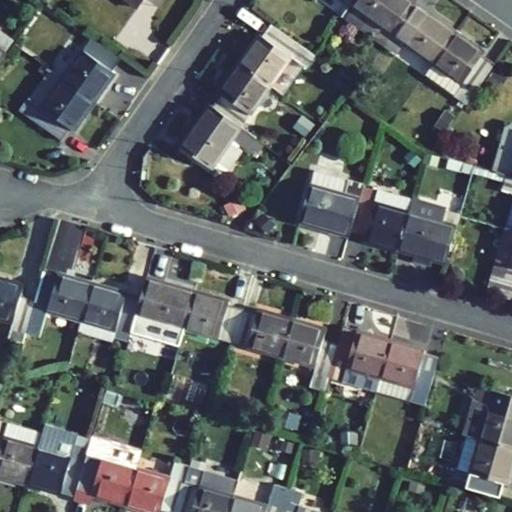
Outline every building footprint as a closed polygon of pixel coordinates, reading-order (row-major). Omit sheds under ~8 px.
[(350,5),(352,0),(318,0),(342,16),(350,5)] [(384,44),(413,3),(409,0),(352,0),(350,5),(380,26),(372,37),(383,45),(384,44)] [(413,3),(384,44),(397,53),(404,43),(432,63),(454,31),(413,3)] [(350,5),(342,17),(372,37),(380,26),(350,5)] [(269,86),(289,57),(304,68),(313,55),(270,24),(261,37),(258,35),(238,64),(269,86)] [(125,38),(133,46),(144,35),(136,27),(125,38)] [(0,50),(4,54),(13,40),(0,31),(0,50)] [(454,96),(465,104),(494,63),(482,55),(484,52),(454,31),(432,63),(462,84),(454,96)] [(120,58),(92,38),(63,79),(94,101),(114,72),(111,70),(120,58)] [(424,74),(454,96),(462,84),(432,63),(424,74)] [(240,127),(269,86),(238,64),(218,93),(220,94),(211,107),(240,127)] [(63,79),(49,70),(29,99),(42,108),(63,79)] [(485,82),(497,90),(504,80),(493,72),(485,82)] [(71,128),(73,130),(94,101),(63,79),(42,108),(29,99),(20,111),(62,141),(71,128)] [(255,157),(264,144),(240,127),(211,107),(209,105),(179,147),(211,169),(231,140),(255,157)] [(444,132),(454,117),(446,111),(435,126),(444,132)] [(503,155),(498,173),(505,175),(511,176),(511,123),(506,127),(500,148),(503,155)] [(239,145),(231,140),(212,167),(218,172),(226,172),(241,150),(237,147),(239,145)] [(411,150),(405,157),(414,166),(420,159),(411,150)] [(425,153),(423,162),(436,166),(439,157),(425,153)] [(463,163),(461,172),(471,175),(471,173),(473,166),(463,163)] [(473,166),(471,173),(503,182),(505,175),(498,173),(473,166)] [(362,187),(363,185),(313,171),(299,221),(348,235),(349,232),(362,187)] [(501,190),(511,192),(511,200),(504,227),(511,229),(511,176),(505,175),(503,182),(501,190)] [(349,232),(363,237),(363,239),(397,249),(411,201),(362,187),(349,232)] [(244,209),(239,199),(227,205),(238,212),(244,209)] [(432,256),(446,260),(456,226),(441,222),(444,210),(445,209),(411,199),(411,201),(397,249),(415,254),(431,259),(432,256)] [(224,206),(229,216),(238,212),(227,205),(224,206)] [(456,226),(459,214),(444,210),(441,222),(456,226)] [(255,221),(267,233),(274,225),(262,214),(255,221)] [(511,229),(504,227),(491,276),(511,282),(511,229)] [(415,254),(413,261),(429,265),(431,259),(415,254)] [(91,284),(42,270),(34,299),(25,333),(39,337),(47,311),(81,320),(91,284)] [(511,282),(491,276),(486,293),(511,300),(511,282)] [(130,332),(163,341),(168,324),(183,328),(194,292),(145,278),(140,297),(130,332)] [(25,333),(34,299),(20,295),(23,285),(0,279),(0,317),(12,321),(8,338),(22,342),(25,333)] [(91,284),(81,320),(115,330),(113,337),(128,341),(130,332),(140,297),(91,284)] [(194,292),(183,328),(232,342),(242,308),(227,304),(228,301),(194,292)] [(291,319),(257,309),(256,312),(242,308),(232,342),(281,356),(291,319)] [(291,319),(281,356),(315,365),(310,386),(324,390),(328,375),(337,343),(323,339),(325,329),(291,319)] [(78,332),(112,341),(113,337),(115,330),(81,320),(78,332)] [(389,341),(341,327),(337,343),(328,375),(343,379),(345,368),(379,377),(389,341)] [(389,341),(379,377),(413,387),(409,401),(424,405),(437,358),(424,354),(424,351),(389,341)] [(345,368),(343,379),(376,389),(379,377),(345,368)] [(122,382),(135,385),(138,375),(125,371),(122,382)] [(376,389),(376,391),(409,401),(413,387),(379,377),(376,389)] [(511,448),(511,396),(478,386),(464,435),(479,439),(511,448)] [(102,403),(117,407),(121,392),(106,388),(102,403)] [(158,420),(171,417),(169,408),(156,411),(158,420)] [(277,423),(292,427),(295,415),(281,411),(277,423)] [(0,475),(27,484),(37,447),(2,437),(6,423),(0,420),(0,475)] [(2,437),(37,447),(41,433),(6,423),(2,437)] [(251,444),(265,448),(269,435),(255,430),(251,444)] [(341,445),(354,444),(354,433),(341,433),(341,445)] [(141,452),(92,438),(90,448),(86,461),(76,498),(75,499),(89,503),(91,496),(126,506),(136,469),(141,452)] [(447,482),(499,497),(503,483),(506,484),(511,462),(511,448),(479,439),(470,473),(451,468),(447,482)] [(71,457),(37,447),(27,484),(76,498),(86,461),(90,448),(75,444),(71,457)] [(302,462),(317,461),(317,449),(302,451),(302,462)] [(415,467),(429,472),(432,464),(417,459),(415,467)] [(196,461),(194,467),(203,470),(205,463),(196,461)] [(169,478),(136,469),(126,506),(149,511),(176,511),(189,466),(174,462),(169,478)] [(229,511),(233,497),(238,481),(203,470),(194,467),(189,466),(176,511),(229,511)] [(423,494),(425,486),(409,483),(407,490),(423,494)] [(233,497),(229,511),(281,511),(288,489),(273,485),(267,506),(233,497)] [(311,511),(298,508),(302,493),(288,489),(281,511),(311,511)] [(460,497),(456,511),(455,511),(468,511),(471,501),(460,497)]
